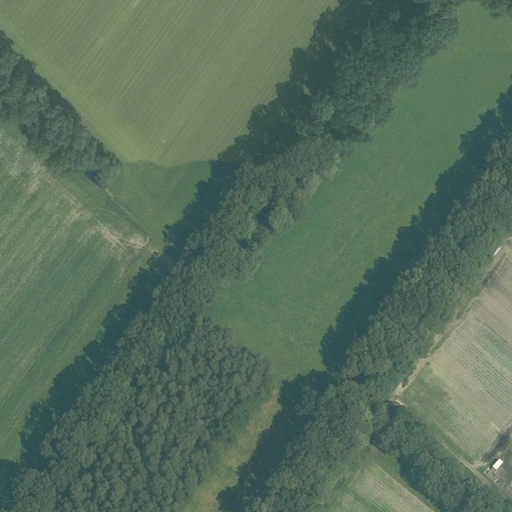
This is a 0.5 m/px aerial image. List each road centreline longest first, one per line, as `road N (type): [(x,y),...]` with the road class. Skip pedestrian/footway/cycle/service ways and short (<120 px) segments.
road 1 (track): [(28,511),(401,0)]
road 2 (track): [(472,511),(371,416),(296,511)]
